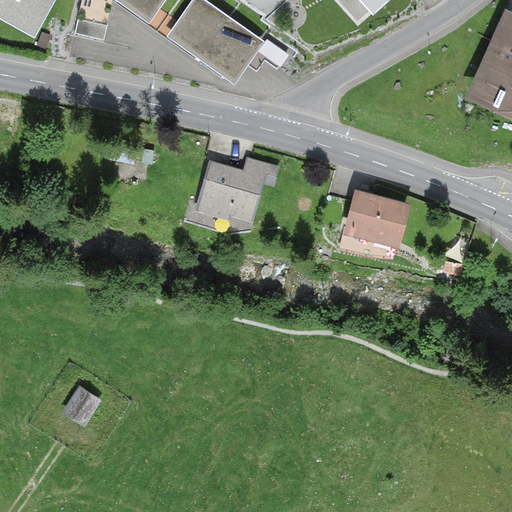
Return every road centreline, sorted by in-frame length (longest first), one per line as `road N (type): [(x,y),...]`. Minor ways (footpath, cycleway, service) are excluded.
road 1 (tertiary): [(0,74),(295,136)]
road 2 (tertiary): [(295,136),(511,215)]
road 3 (residential): [(295,136),(306,103),(329,82),(466,0)]
